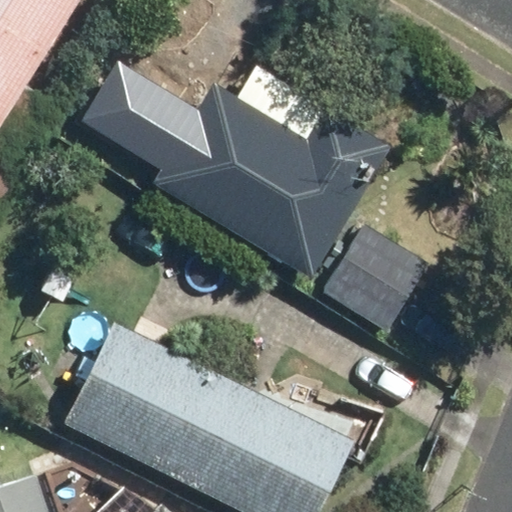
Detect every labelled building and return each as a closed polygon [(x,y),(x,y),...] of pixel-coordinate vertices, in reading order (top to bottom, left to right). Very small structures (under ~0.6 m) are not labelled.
[(86,0),(0,0),(0,122),(8,127),(86,0)] [(402,144),(267,62),(245,98),(222,84),(203,114),(120,64),(84,121),(166,171),(160,180),(319,278),(402,144)] [(367,220),(324,291),(393,332),(435,261),(367,220)] [(334,511),(369,439),(121,320),(71,424),(253,511),(334,511)] [(49,511),(38,474),(0,485),(0,511),(49,511)] [(181,511),(172,501),(159,511),(181,511)]
